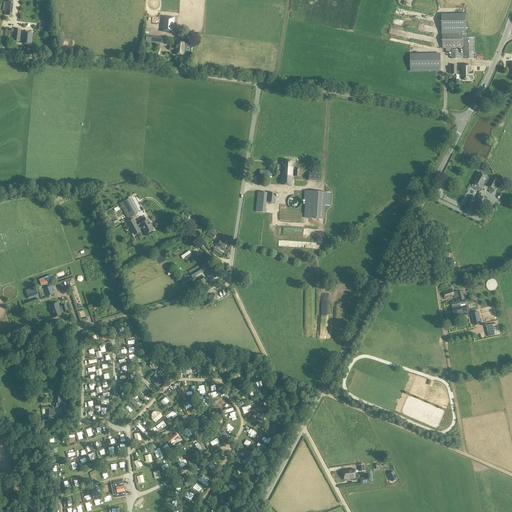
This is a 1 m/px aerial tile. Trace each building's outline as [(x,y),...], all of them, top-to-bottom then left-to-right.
[(6,2),(5,11),(4,15),(12,16),(13,3),(8,2),(6,2)] [(442,49),(462,49),(462,47),(463,47),(463,59),(475,59),(475,38),(465,38),(465,14),(442,14),(442,49)] [(163,17),(161,32),(162,32),(172,33),(173,33),(174,18),(174,17),(163,16),(163,17)] [(409,36),(426,39),(427,34),(410,31),(409,36)] [(33,33),(24,33),(23,44),(32,45),(33,33)] [(162,37),(146,35),(146,42),(162,44),(162,37)] [(174,48),(169,47),(169,50),(173,51),(173,50),(175,50),(175,54),(183,55),(184,46),(190,47),(191,40),(186,40),(185,42),(175,41),(174,48)] [(452,50),(452,59),(460,59),(460,50),(452,50)] [(440,54),(410,54),(411,71),(441,71),(440,54)] [(461,66),(461,71),(457,71),(457,65),(452,65),(452,74),(461,74),(462,80),(474,79),(473,71),(472,71),(472,66),(461,66)] [(282,165),(276,165),(275,170),(279,170),(279,169),(282,170),(281,185),(291,186),(292,170),(295,170),(295,177),(299,177),(300,168),(296,168),(296,164),(293,164),(293,161),(283,161),(282,165)] [(485,183),(488,177),(479,172),(473,184),(474,184),(472,187),(479,191),(481,188),(482,189),(485,183)] [(309,181),(320,182),(321,173),(309,173),(309,181)] [(489,184),(488,186),(495,190),(499,182),(498,181),(498,180),(495,179),(493,178),(492,179),(488,177),(485,183),(489,184)] [(305,191),(304,200),(306,200),(305,218),(324,219),(325,205),(330,206),(331,192),(326,192),(305,191)] [(256,212),(265,213),(267,193),(258,192),(256,212)] [(267,202),(275,203),(276,194),(268,193),(267,202)] [(130,196),(119,201),(126,216),(136,212),(130,196)] [(480,196),(472,209),(479,213),(484,204),(487,200),(480,196)] [(293,209),(294,209),(295,209),(296,209),(297,209),(298,208),(299,207),(300,206),(300,205),(301,204),(301,203),(301,201),(300,201),(300,200),(299,199),(298,198),(297,197),(296,197),(295,197),(293,197),(292,197),(291,198),(290,199),(289,200),(288,201),(288,202),(288,203),(288,205),(289,206),(290,207),(290,208),(291,208),(293,209)] [(186,225),(192,217),(186,213),(181,221),(186,225)] [(133,219),(128,223),(133,233),(139,230),(138,229),(142,227),(146,234),(154,230),(148,219),(140,223),(140,224),(137,226),(133,219)] [(214,237),(216,234),(210,230),(208,229),(206,231),(208,232),(208,233),(214,237)] [(217,249),(215,248),(213,252),(220,256),(222,253),(219,251),(220,248),(224,251),(228,244),(227,244),(228,242),(223,239),(222,241),(220,239),(216,246),(218,247),(217,249)] [(315,243),(281,241),(280,249),(304,251),(305,248),(314,248),(315,243)] [(210,263),(202,267),(203,268),(200,270),(202,273),(205,271),(211,281),(218,276),(210,263)] [(183,286),(192,280),(189,274),(183,278),(184,278),(180,281),(183,286)] [(39,280),(41,286),(53,282),(50,275),(39,280)] [(209,285),(204,278),(197,282),(201,288),(204,285),(205,287),(209,285)] [(44,289),(47,298),(54,295),(51,286),(44,289)] [(35,287),(26,290),(29,300),(38,297),(35,287)] [(443,292),(445,300),(454,297),(455,298),(459,297),(460,301),(465,300),(464,296),(463,296),(462,292),(458,293),(458,292),(454,293),(453,289),(443,292)] [(459,303),(451,305),(452,309),(454,317),(460,316),(468,315),(467,311),(470,310),(468,301),(459,303)] [(66,305),(60,307),(58,303),(49,306),(51,311),(52,311),(54,318),(61,316),(60,312),(63,311),(64,312),(68,311),(66,305)] [(497,303),(484,305),(487,319),(499,316),(497,303)] [(474,326),(482,324),(479,312),(471,313),(474,326)] [(493,325),(487,327),(489,338),(496,336),(493,325)] [(168,357),(164,362),(174,379),(175,378),(177,378),(179,378),(180,378),(180,358),(168,357)] [(180,358),(180,378),(181,378),(198,378),(198,374),(197,358),(180,358)] [(203,358),(197,358),(198,374),(198,378),(209,378),(209,358),(203,358)] [(209,358),(209,378),(218,378),(224,358),(209,358)] [(224,358),(218,378),(225,379),(226,377),(235,358),(224,358)] [(242,358),(242,366),(246,372),(254,369),(258,359),(242,358)] [(254,369),(246,372),(249,381),(251,385),(255,384),(254,383),(270,378),(261,359),(258,359),(254,369)] [(164,362),(155,373),(167,384),(168,383),(169,382),(171,381),(172,380),(174,379),(164,362)] [(228,383),(228,384),(230,388),(230,389),(231,389),(249,381),(246,372),(242,366),(234,368),(228,381),(228,382),(228,383)] [(153,372),(146,380),(147,381),(159,392),(167,384),(155,373),(153,372)] [(270,378),(254,383),(255,384),(258,391),(257,395),(258,399),(269,394),(269,395),(277,391),(270,378)] [(143,383),(135,391),(147,404),(154,397),(154,396),(155,396),(155,395),(155,394),(154,394),(154,393),(144,384),(143,383)] [(217,383),(215,383),(216,389),(221,398),(225,395),(226,395),(226,394),(226,393),(223,386),(222,386),(222,385),(221,384),(220,384),(220,383),(219,383),(218,383),(217,383)] [(195,396),(194,386),(191,387),(192,392),(186,393),(187,395),(192,395),(192,396),(195,396)] [(244,391),(246,395),(252,391),(254,395),(257,393),(254,386),(244,391)] [(186,400),(183,387),(180,388),(180,390),(177,390),(178,397),(181,396),(183,401),(186,400)] [(216,389),(207,395),(211,403),(213,402),(221,398),(216,389)] [(135,391),(126,400),(139,412),(147,404),(135,391)] [(269,394),(258,399),(260,406),(261,407),(269,410),(280,398),(277,391),(269,395),(269,394)] [(53,393),(51,395),(51,397),(52,399),(55,399),(54,403),(55,403),(55,407),(58,407),(58,403),(65,404),(66,397),(62,397),(62,394),(55,393),(55,394),(53,393)] [(197,397),(195,398),(202,409),(211,403),(207,395),(199,396),(197,397)] [(280,398),(269,410),(276,412),(274,417),(277,418),(284,422),(288,414),(280,398)] [(161,402),(168,409),(170,407),(173,404),(170,401),(167,404),(163,399),(161,402)] [(227,399),(216,406),(221,416),(234,412),(235,410),(235,409),(233,406),(228,400),(228,399),(227,399)] [(126,400),(119,407),(131,420),(139,412),(126,400)] [(188,401),(183,405),(186,410),(191,407),(188,401)] [(253,401),(240,407),(245,418),(246,420),(254,407),(254,406),(253,401)] [(112,420),(112,421),(112,422),(113,422),(113,423),(114,423),(114,424),(120,426),(121,426),(122,427),(123,427),(123,426),(124,426),(125,426),(126,425),(127,425),(131,420),(119,407),(117,405),(117,406),(117,407),(117,408),(116,409),(112,419),(112,420)] [(215,406),(208,411),(212,425),(217,435),(222,429),(229,421),(222,418),(221,416),(216,406),(215,406)] [(234,412),(221,416),(222,418),(229,421),(232,424),(239,427),(240,426),(240,425),(240,424),(240,423),(240,422),(240,421),(240,420),(239,419),(235,410),(234,412)] [(173,411),(165,417),(167,419),(171,416),(173,419),(177,416),(173,411)] [(256,411),(251,421),(256,425),(260,422),(269,426),(270,426),(271,426),(272,426),(273,425),(274,425),(274,424),(277,418),(274,417),(256,411)] [(141,417),(134,425),(143,435),(152,428),(141,417)] [(197,417),(186,424),(196,439),(203,435),(204,434),(197,417)] [(152,428),(143,435),(145,437),(147,440),(153,438),(162,433),(170,428),(163,418),(154,426),(152,428)] [(256,425),(253,429),(260,433),(274,441),(284,422),(277,418),(274,424),(274,425),(273,425),(272,426),(271,426),(270,426),(269,426),(260,422),(256,425)] [(229,421),(222,429),(233,438),(239,427),(232,424),(229,421)] [(186,424),(177,429),(188,444),(192,442),(196,439),(186,424)] [(244,430),(242,433),(255,440),(260,433),(253,429),(246,425),(245,426),(245,428),(244,429),(244,430)] [(177,429),(164,437),(168,443),(176,451),(183,447),(188,444),(177,429)] [(222,429),(217,435),(221,445),(222,445),(223,444),(224,444),(225,443),(226,443),(230,442),(231,442),(232,441),(233,438),(222,429)] [(260,433),(255,440),(270,448),(274,441),(260,433)] [(196,439),(192,442),(202,458),(211,452),(213,451),(207,442),(203,435),(196,439)] [(215,437),(207,442),(213,451),(221,445),(217,435),(215,437)] [(164,437),(157,441),(165,459),(167,458),(167,457),(172,454),(176,451),(168,443),(164,437)] [(240,437),(237,444),(250,451),(254,444),(240,437)] [(254,444),(250,451),(264,459),(270,448),(255,440),(254,444)] [(157,441),(146,445),(157,462),(157,463),(165,459),(157,441)] [(188,444),(183,447),(192,464),(196,462),(202,458),(192,442),(188,444)] [(237,444),(232,453),(242,460),(244,461),(250,451),(237,444)] [(145,446),(139,450),(141,456),(146,468),(157,462),(146,445),(145,446)] [(176,451),(172,454),(182,471),(184,469),(192,464),(183,447),(176,451)] [(244,461),(242,464),(252,471),(257,473),(264,459),(250,451),(244,461)] [(172,454),(167,457),(167,458),(169,464),(168,464),(172,477),(174,476),(182,471),(172,454)] [(146,468),(141,456),(133,460),(134,472),(141,470),(146,468)] [(231,456),(222,474),(249,488),(257,473),(252,471),(242,464),(231,456)] [(213,457),(198,466),(206,471),(214,477),(221,463),(213,457)] [(165,459),(157,463),(158,464),(159,465),(165,481),(167,480),(172,477),(168,464),(169,464),(167,458),(165,459)] [(159,465),(147,471),(151,488),(165,481),(159,465)] [(198,466),(188,472),(190,476),(195,480),(206,471),(198,466)] [(343,471),(344,480),(355,478),(354,469),(343,471)] [(142,474),(135,475),(137,488),(138,489),(138,490),(139,491),(140,491),(140,492),(141,492),(142,492),(143,492),(144,492),(145,491),(151,488),(147,471),(142,474)] [(206,471),(195,480),(197,481),(208,489),(214,477),(206,471)] [(186,474),(178,479),(180,483),(180,490),(190,490),(197,481),(195,480),(190,476),(188,472),(186,474)] [(397,479),(393,472),(388,475),(392,482),(397,479)] [(222,474),(215,487),(226,493),(240,504),(249,488),(222,474)] [(176,480),(168,485),(169,498),(181,497),(180,490),(180,483),(178,479),(176,480)] [(111,487),(113,496),(116,495),(116,498),(126,496),(125,491),(126,491),(125,486),(124,486),(123,481),(113,483),(114,486),(111,487)] [(197,481),(190,490),(201,499),(205,494),(206,493),(206,492),(207,491),(208,489),(197,481)] [(210,496),(207,499),(228,511),(235,511),(240,504),(226,493),(215,487),(213,491),(212,492),(211,494),(210,496)] [(190,490),(180,490),(181,497),(195,505),(201,499),(190,490)] [(181,497),(169,498),(169,509),(180,508),(181,508),(181,497)] [(181,508),(180,508),(179,511),(191,511),(192,511),(192,509),(193,508),(194,506),(195,505),(181,497),(181,508)] [(228,511),(207,499),(199,508),(198,509),(198,510),(197,511),(196,511),(228,511)]
